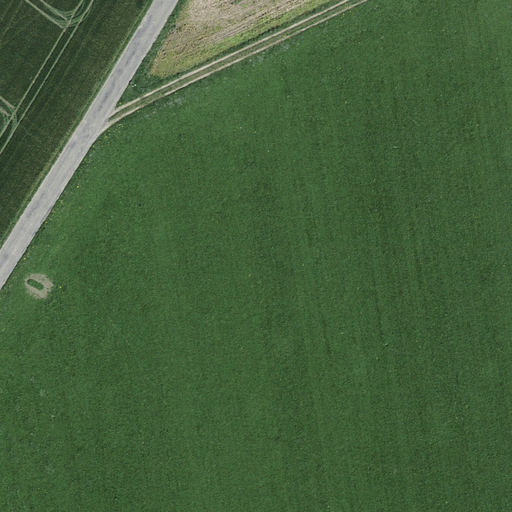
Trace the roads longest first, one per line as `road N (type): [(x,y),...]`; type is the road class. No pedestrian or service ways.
road 1 (residential): [(0,270),(169,0)]
road 2 (track): [(105,112),(328,0)]
